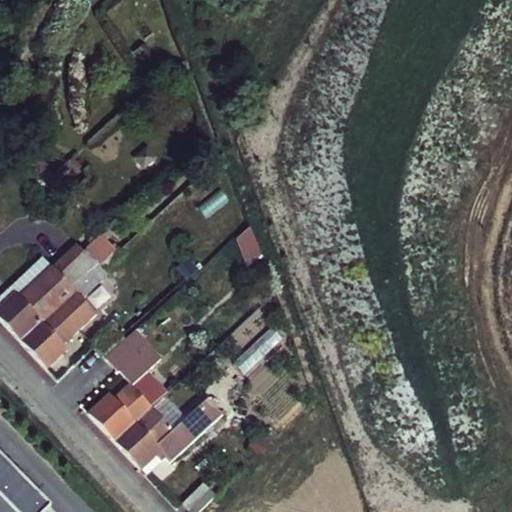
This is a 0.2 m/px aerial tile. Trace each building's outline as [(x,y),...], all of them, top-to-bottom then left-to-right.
[(250,230),(233,237),(246,267),(263,259),(250,230)] [(22,304),(13,295),(0,307),(0,324),(21,347),(74,296),(100,270),(81,249),(22,304)] [(93,315),(74,296),(21,347),(47,376),(68,355),(59,347),(93,315)] [(101,357),(130,329),(119,318),(91,344),(101,357)] [(104,391),(81,412),(111,444),(148,409),(166,391),(148,372),(159,362),(130,329),(101,357),(115,371),(116,371),(126,381),(109,397),(104,391)] [(166,391),(148,409),(168,431),(201,399),(196,393),(181,407),(166,391)] [(225,424),(201,399),(168,431),(148,409),(111,444),(142,477),(158,462),(164,469),(176,457),(182,463),(225,424)] [(0,511),(45,511),(50,508),(0,455),(0,511)] [(148,484),(164,469),(158,462),(142,477),(148,484)] [(185,507),(189,511),(200,511),(215,498),(208,488),(185,507)]
